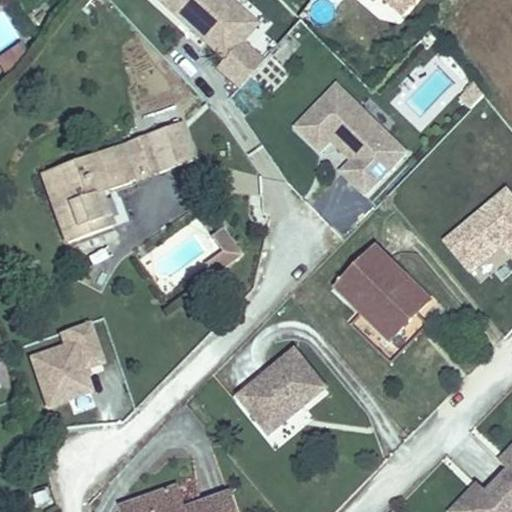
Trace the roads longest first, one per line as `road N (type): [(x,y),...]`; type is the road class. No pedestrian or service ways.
road 1 (residential): [(77,511),(74,496),(91,466),(270,290),(295,230)]
road 2 (residential): [(359,511),(489,379),(511,371)]
